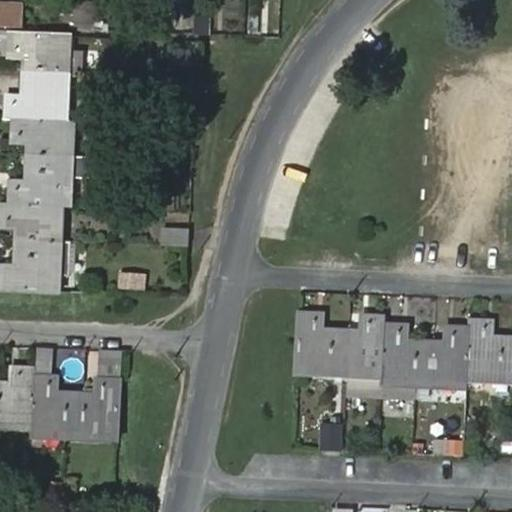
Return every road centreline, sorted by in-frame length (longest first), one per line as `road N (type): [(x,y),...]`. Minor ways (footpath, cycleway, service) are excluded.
road 1 (residential): [(189,488),(511,504)]
road 2 (residential): [(359,0),(278,109),(231,276)]
road 3 (residential): [(231,276),(511,289)]
road 4 (residential): [(220,344),(0,332)]
road 5 (residential): [(220,344),(189,488)]
